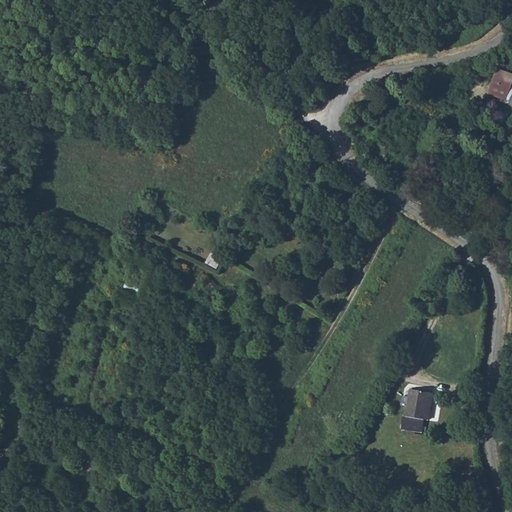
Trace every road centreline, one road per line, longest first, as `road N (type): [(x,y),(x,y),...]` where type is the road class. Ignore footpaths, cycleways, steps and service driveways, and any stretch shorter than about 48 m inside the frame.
road 1 (unclassified): [(506,511),(487,438),(499,317),(491,272),(353,169),(332,129),(351,85),(470,56),(511,30)]
road 2 (track): [(332,129),(261,69),(204,0)]
